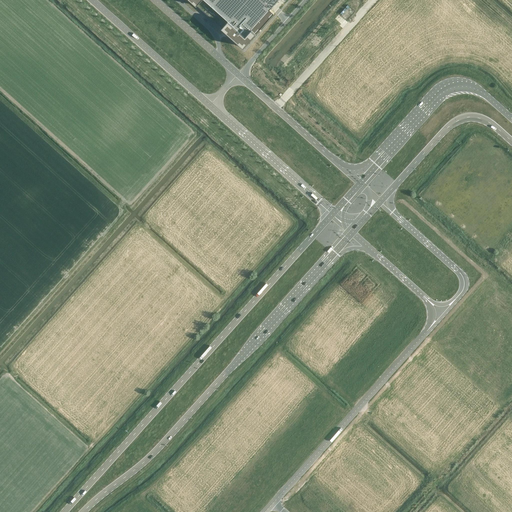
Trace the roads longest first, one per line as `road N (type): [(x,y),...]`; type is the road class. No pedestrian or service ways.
road 1 (secondary): [(332,214),(64,511)]
road 2 (secondary): [(82,511),(147,459),(338,248)]
road 3 (unclassified): [(426,331),(264,511)]
road 4 (secondary): [(511,118),(476,89),(444,90),(368,173)]
road 5 (unclassified): [(209,105),(332,214)]
road 6 (unclassified): [(91,0),(209,105)]
road 7 (secondary): [(391,188),(444,130),(468,117),(511,140)]
road 8 (unclassified): [(275,107),(373,0)]
road 9 (unclassified): [(455,298),(462,275),(390,210)]
